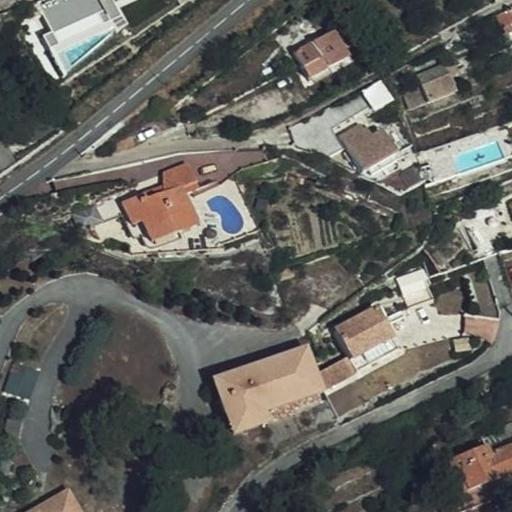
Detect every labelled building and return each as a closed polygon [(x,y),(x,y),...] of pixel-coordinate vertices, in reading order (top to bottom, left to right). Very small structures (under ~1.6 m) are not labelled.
[(77,43),(72,33),(105,17),(100,7),(113,0),(50,0),(33,8),(55,55),(77,43)] [(511,24),(511,8),(499,14),(505,27),(511,24)] [(310,74),(349,52),(335,26),(294,48),(310,74)] [(359,129),(363,134),(369,143),(374,140),(365,126),(359,129)] [(369,143),(363,134),(350,142),(369,172),(376,176),(404,163),(400,156),(404,152),(391,130),(374,140),(369,143)] [(153,244),(181,234),(200,228),(184,187),(198,181),(191,161),(168,168),(168,191),(149,198),(146,193),(123,201),(133,226),(136,225),(144,221),(153,244)] [(382,180),(406,168),(404,163),(376,176),(382,180)] [(96,224),(119,215),(112,200),(90,209),(96,224)] [(136,225),(145,247),(153,244),(144,221),(136,225)] [(184,241),(181,234),(153,244),(145,247),(146,249),(147,251),(149,253),(151,254),(154,254),(156,252),(184,241)] [(413,273),(401,281),(415,303),(428,295),(413,273)] [(381,308),(341,334),(356,357),(366,373),(406,348),(381,308)] [(214,384),(231,430),(263,418),(262,416),(260,410),(319,388),(314,376),(306,352),(214,384)] [(356,357),(314,376),(319,388),(321,394),(366,373),(356,357)] [(319,388),(260,410),(262,416),(321,394),(319,388)] [(265,426),(263,418),(231,430),(233,438),(265,426)] [(447,459),(462,492),(511,471),(511,445),(509,447),(508,444),(493,451),(489,442),(447,459)] [(511,471),(462,492),(445,500),(450,511),(461,511),(511,491),(511,471)] [(74,511),(63,489),(16,511),(74,511)]
